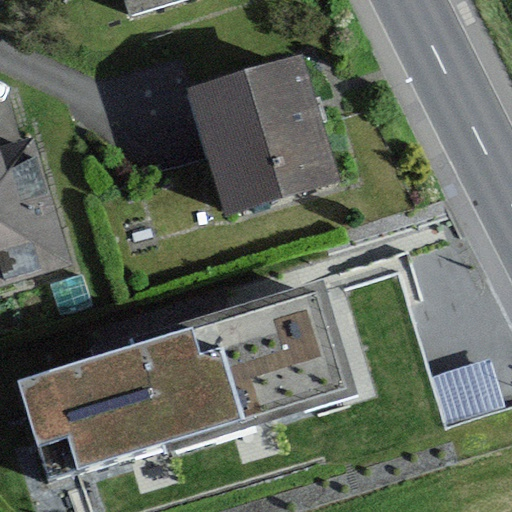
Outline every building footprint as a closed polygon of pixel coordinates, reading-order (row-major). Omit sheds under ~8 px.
[(133,0),(140,25),(235,0),(133,0)] [(208,110),(241,218),(348,186),(315,77),(208,110)] [(58,165),(6,176),(0,183),(0,292),(81,277),(58,165)] [(467,234),(406,258),(446,359),(507,335),(467,234)] [(24,394),(55,499),(363,409),(332,304),(24,394)]
